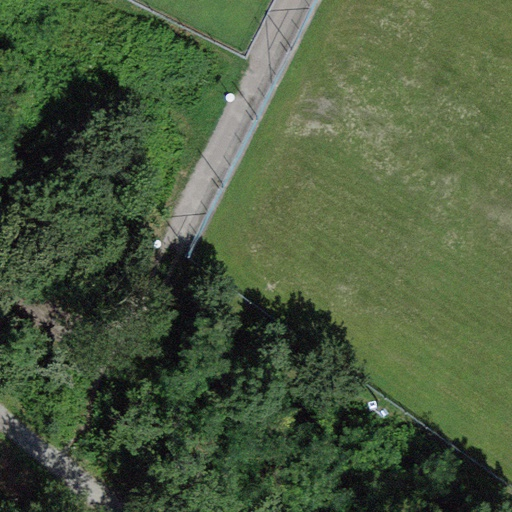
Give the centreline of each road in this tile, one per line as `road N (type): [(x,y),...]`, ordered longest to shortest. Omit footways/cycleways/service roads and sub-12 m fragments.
road 1 (track): [(110,511),(0,423)]
road 2 (track): [(112,364),(0,282)]
